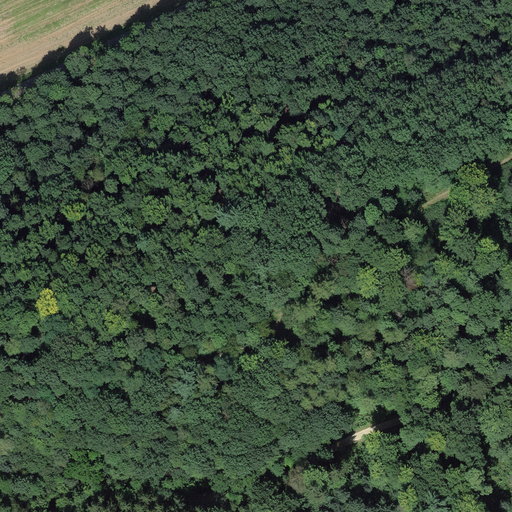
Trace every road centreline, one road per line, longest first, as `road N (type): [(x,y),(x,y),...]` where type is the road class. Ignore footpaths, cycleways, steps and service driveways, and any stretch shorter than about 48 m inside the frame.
road 1 (track): [(0,486),(224,499),(276,482),(405,414),(511,398)]
road 2 (unclassified): [(206,0),(0,101)]
